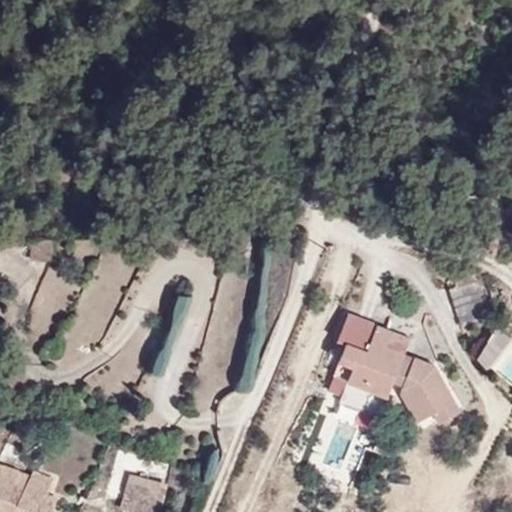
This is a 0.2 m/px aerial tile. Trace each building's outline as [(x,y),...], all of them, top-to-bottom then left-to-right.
[(53,226),(28,226),(28,256),(52,257),(53,226)] [(383,323),(346,308),(336,335),(347,340),(336,373),(352,379),(388,394),(394,380),(408,385),(405,400),(432,443),(454,429),(447,416),(461,406),(439,364),(413,353),(408,364),(397,359),(401,348),(377,337),(383,323)] [(413,353),(401,348),(397,359),(408,364),(413,353)] [(352,379),(346,395),(382,409),(388,394),(352,379)] [(0,511),(49,511),(56,496),(50,493),(54,481),(28,471),(25,474),(0,465),(0,511)] [(153,511),(163,483),(130,473),(122,508),(134,511),(153,511)]
